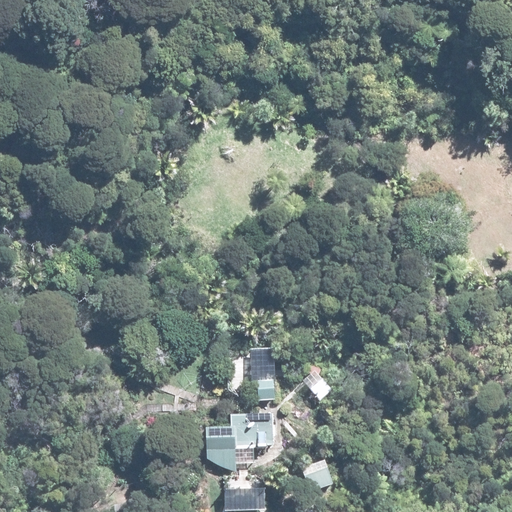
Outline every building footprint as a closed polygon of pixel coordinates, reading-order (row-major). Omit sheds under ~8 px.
[(307,388),(319,401),(330,391),(319,378),(307,388)] [(255,384),(256,402),(272,402),(271,383),(255,384)] [(205,432),(205,461),(234,473),(234,452),(271,451),(270,418),(229,419),(229,431),(205,432)] [(330,483),(325,468),(303,476),(308,491),(330,483)] [(223,511),(263,511),(263,492),(223,493),(223,511)]
